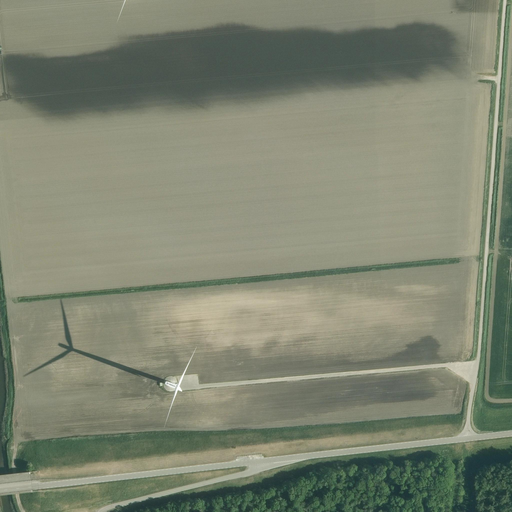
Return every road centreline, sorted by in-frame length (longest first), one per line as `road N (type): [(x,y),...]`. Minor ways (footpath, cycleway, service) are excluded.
road 1 (unclassified): [(464,439),(504,0)]
road 2 (tertiary): [(0,490),(273,459)]
road 3 (tertiary): [(273,459),(464,439)]
road 4 (unclassified): [(101,511),(273,459)]
road 5 (track): [(24,511),(12,457),(15,377)]
